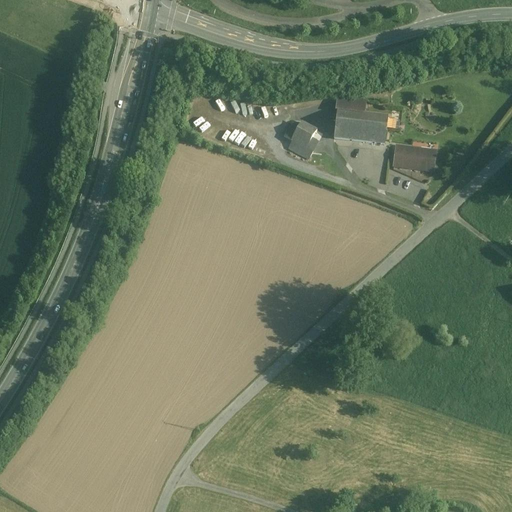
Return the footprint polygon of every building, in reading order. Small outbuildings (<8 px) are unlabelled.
[(371,116),(337,112),(334,140),(368,144),(371,116)] [(389,117),(371,116),(368,144),(385,146),(389,117)] [(302,122),(288,148),(302,155),(311,138),(316,130),(302,122)] [(311,138),(302,155),(309,159),(318,142),(311,138)] [(436,153),(396,147),(393,168),(433,173),(436,153)]
